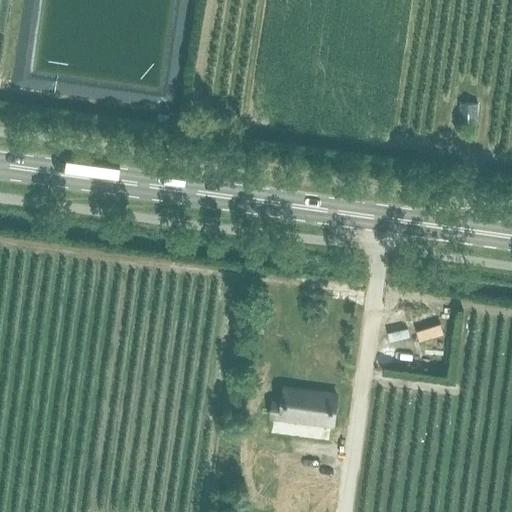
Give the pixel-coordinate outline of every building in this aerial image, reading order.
[(458,126),(477,128),(479,103),(460,102),(458,126)] [(274,400),(272,415),(333,424),(337,393),(286,385),(283,401),(274,400)] [(245,445),(272,447),(274,427),(247,425),(245,445)] [(249,448),(249,470),(272,470),(271,447),(249,448)] [(287,471),(281,508),(303,511),(317,511),(323,477),(287,471)]
